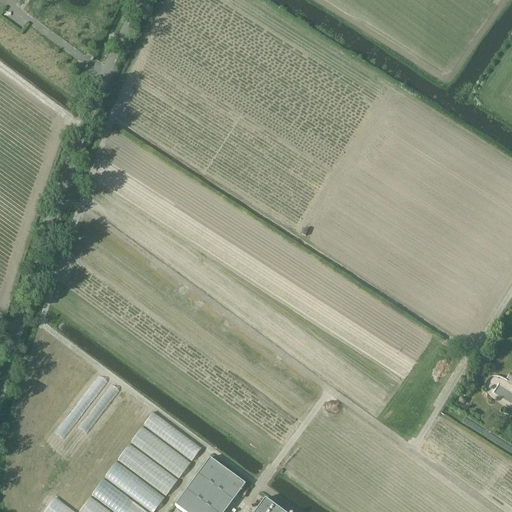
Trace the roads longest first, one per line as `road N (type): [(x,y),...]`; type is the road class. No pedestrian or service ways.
road 1 (track): [(411,448),(475,356),(111,118),(80,206)]
road 2 (track): [(496,511),(80,206)]
road 3 (residential): [(0,392),(58,195),(142,0)]
